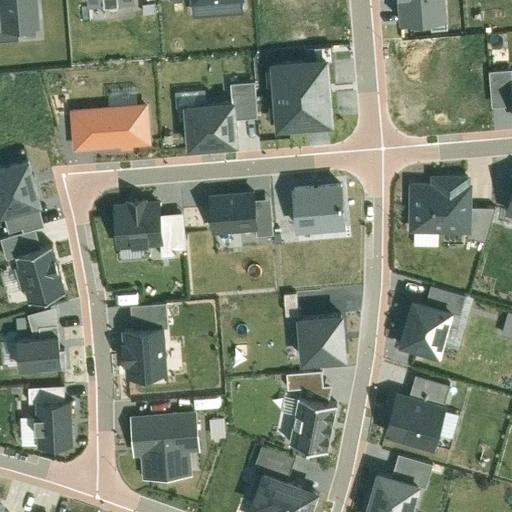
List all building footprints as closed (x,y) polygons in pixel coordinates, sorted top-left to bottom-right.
[(35,0),(0,0),(3,33),(37,31),(35,0)] [(445,0),(398,0),(401,22),(447,18),(445,0)] [(327,56),(274,60),(279,123),(332,118),(327,56)] [(511,106),(511,88),(511,80),(511,73),(491,74),(492,109),(511,106)] [(231,87),(232,108),(233,120),(255,117),(253,85),(231,87)] [(146,107),(68,111),(70,151),(149,146),(146,107)] [(232,108),(184,112),(188,155),(236,150),(233,120),(232,108)] [(28,164),(0,174),(0,220),(0,222),(5,220),(38,209),(43,207),(28,164)] [(340,185),(293,188),(296,231),(343,227),(340,185)] [(473,187),(411,187),(411,232),(468,232),(473,232),(473,210),(473,187)] [(253,193),(207,197),(211,235),(256,231),(254,202),(253,193)] [(273,235),(269,202),(254,202),(256,231),(256,235),(273,235)] [(160,203),(114,205),(116,248),(130,248),(130,250),(146,249),(146,247),(162,246),(161,217),(160,203)] [(493,208),(473,210),(473,232),(468,232),(469,239),(485,241),(493,208)] [(38,209),(5,220),(8,234),(22,231),(23,234),(35,230),(44,228),(38,209)] [(183,215),(161,217),(162,246),(162,256),(174,255),(173,248),(185,249),(183,215)] [(16,259),(42,253),(35,230),(23,234),(1,241),(6,260),(16,259)] [(42,253),(16,259),(29,304),(64,294),(51,250),(42,253)] [(285,316),(298,316),(296,294),(284,294),(285,316)] [(452,316),(411,305),(399,351),(439,362),(452,316)] [(132,308),(133,331),(161,329),(167,327),(165,306),(132,308)] [(29,316),(33,339),(58,337),(56,308),(29,316)] [(342,320),(296,323),(300,369),(345,365),(342,320)] [(133,331),(123,332),(126,381),(164,378),(161,329),(133,331)] [(33,339),(17,340),(19,371),(60,368),(58,337),(33,339)] [(299,399),(328,404),(331,388),(323,387),(322,373),(287,375),(288,390),(302,390),(299,399)] [(409,396),(445,406),(450,386),(415,376),(409,396)] [(409,396),(396,393),(385,435),(433,450),(448,407),(445,406),(409,396)] [(326,453),(334,405),(328,404),(299,399),(291,447),(326,453)] [(72,445),(69,402),(35,404),(38,447),(72,445)] [(191,476),(189,453),(199,452),(196,414),(129,419),(132,457),(142,457),(144,480),(191,476)] [(256,466),(262,470),(264,465),(291,474),(295,460),(261,449),(256,466)] [(421,486),(420,489),(426,490),(432,467),(398,456),(392,477),(421,486)] [(291,474),(264,465),(262,470),(250,504),(260,507),(258,511),(314,511),(324,486),(291,474)] [(392,477),(376,472),(363,511),(413,511),(420,489),(421,486),(392,477)]
